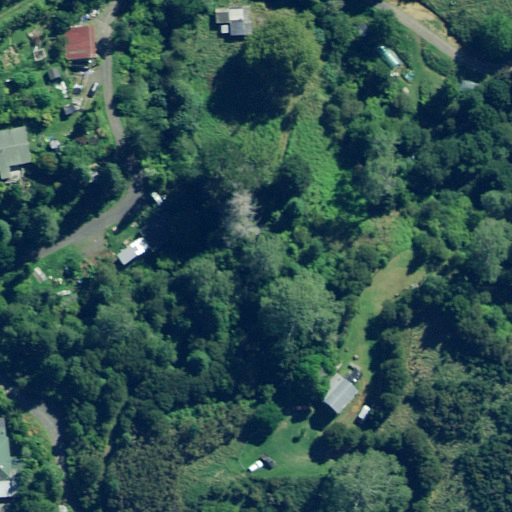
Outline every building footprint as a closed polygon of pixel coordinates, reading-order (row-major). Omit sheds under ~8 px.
[(244,8),(217,7),(217,22),(232,22),(232,35),(254,35),(255,22),(244,22),(244,8)] [(97,60),(95,27),(65,29),(67,62),(97,60)] [(30,166),(25,123),(0,126),(0,170),(2,185),(19,183),(17,167),(30,166)] [(337,418),(358,396),(352,390),(364,378),(357,371),(324,405),(337,418)] [(6,439),(5,419),(0,419),(0,499),(9,499),(7,479),(11,478),(8,439),(6,439)]
